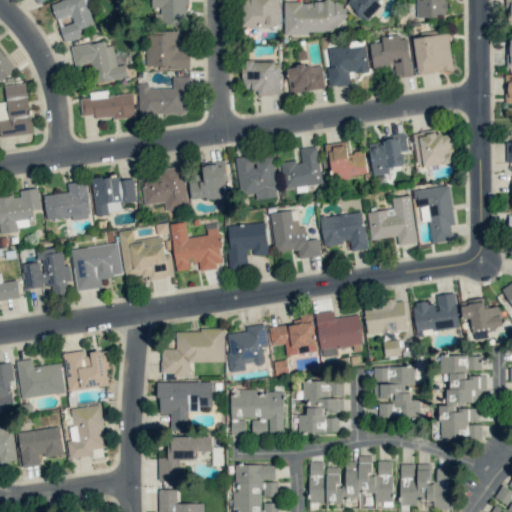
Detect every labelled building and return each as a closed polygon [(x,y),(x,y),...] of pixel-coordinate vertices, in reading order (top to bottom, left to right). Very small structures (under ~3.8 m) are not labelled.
[(63,40),(95,30),(85,0),(60,0),(50,3),(55,19),(71,15),(73,23),(59,27),(63,40)] [(188,0),(151,0),(151,7),(156,8),(156,24),(185,24),(185,2),(188,2),(188,0)] [(278,27),(278,0),(241,0),(241,26),(278,27)] [(352,0),(353,19),(376,18),(375,0),(352,0)] [(415,0),(415,16),(446,16),(446,0),(415,0)] [(283,1),(283,35),(308,35),(308,32),(337,32),(337,19),(342,19),(342,1),(283,1)] [(145,32),(146,68),(189,68),(189,49),(182,49),(182,31),(145,32)] [(447,33),(412,38),(418,75),(453,69),(447,33)] [(368,44),(373,68),(393,64),(396,78),(413,75),(406,38),(399,40),(398,34),(380,37),(381,41),(368,44)] [(74,65),(90,62),(94,83),(127,77),(124,64),(116,65),(112,40),(71,48),(74,65)] [(328,86),(349,85),(348,72),(367,71),(365,43),(326,45),(328,86)] [(0,81),(15,70),(0,49),(0,81)] [(280,95),(279,61),(242,61),(242,88),(257,88),(257,95),(280,95)] [(288,92),(323,89),(321,64),(286,66),(288,92)] [(138,83),(138,114),(188,114),(188,76),(172,76),(172,88),(148,88),(148,83),(138,83)] [(0,136),(32,133),(25,82),(4,85),(6,101),(0,101),(0,136)] [(134,117),(132,93),(108,95),(107,90),(89,91),(89,98),(80,98),(81,115),(94,114),(95,119),(134,117)] [(373,175),(389,173),(388,167),(404,165),(402,151),(408,150),(405,132),(382,136),(383,141),(368,143),(373,175)] [(452,164),(451,132),(414,134),(415,166),(452,164)] [(325,144),(330,180),(367,174),(363,150),(347,153),(345,141),(325,144)] [(283,187),(321,184),(317,146),(300,148),(301,160),(281,162),(283,187)] [(235,157),(239,195),(254,194),(255,199),(277,197),(272,157),(252,159),(252,155),(235,157)] [(191,201),(228,196),(223,161),(200,164),(202,178),(188,180),(191,201)] [(187,207),(182,168),(140,173),(144,204),(164,202),(165,210),(187,207)] [(96,214),(121,211),(120,203),(136,201),(132,178),(120,180),(119,174),(90,179),(96,214)] [(43,195),(46,219),(72,216),(72,220),(90,218),(85,180),(66,183),(68,191),(43,195)] [(453,225),(449,185),(416,189),(419,222),(428,221),(430,242),(452,240),(450,225),(453,225)] [(0,197),(0,231),(35,227),(33,210),(40,209),(38,187),(19,190),(20,195),(0,197)] [(366,212),(370,239),(396,236),(397,244),(416,242),(410,195),(391,198),(393,208),(366,212)] [(298,258),(320,255),(319,238),(306,240),(305,226),(298,226),(296,209),(270,212),(274,251),(297,249),(298,258)] [(366,248),(362,211),(319,216),(322,245),(349,242),(350,251),(366,248)] [(169,223),(176,271),(189,269),(188,263),(198,261),(199,269),(223,266),(218,228),(206,229),(207,235),(187,237),(185,221),(169,223)] [(226,225),(230,269),(249,267),(248,255),(267,254),(265,222),(226,225)] [(173,276),(170,254),(164,255),(161,236),(134,240),(132,229),(118,231),(124,278),(148,275),(149,279),(173,276)] [(101,287),(100,277),(121,275),(117,243),(71,248),(76,290),(101,287)] [(24,289),(51,286),(52,295),(68,293),(66,281),(71,280),(69,264),(63,265),(62,251),(54,252),(54,248),(36,250),(37,262),(22,263),(24,289)] [(0,300),(19,299),(16,276),(0,278),(0,300)] [(511,282),(505,282),(503,300),(511,301),(511,282)] [(416,333),(459,328),(454,292),(434,295),(435,301),(412,303),(416,333)] [(470,318),(473,339),(487,337),(486,330),(502,328),(500,306),(484,308),(483,297),(468,299),(469,304),(460,306),(462,319),(470,318)] [(406,329),(403,299),(363,303),(366,334),(406,329)] [(314,313),(320,351),(362,345),(357,314),(334,318),(332,310),(314,313)] [(268,326),(271,345),(284,344),(285,355),(316,351),(312,315),(293,317),(294,323),(268,326)] [(225,333),(230,372),(245,370),(245,365),(263,363),(261,346),(267,346),(264,323),(245,325),(246,331),(225,333)] [(224,361),(224,329),(176,330),(176,349),(160,349),(160,375),(189,375),(189,361),(224,361)] [(383,341),(384,356),(400,355),(398,339),(383,341)] [(105,351),(86,353),(85,350),(63,352),(67,390),(109,385),(105,351)] [(439,439),(480,439),(480,423),(475,423),(475,407),(456,408),(456,402),(484,402),(484,373),(480,373),(480,355),(440,355),(440,385),(445,385),(445,405),(439,405),(439,439)] [(32,366),(32,359),(16,360),(20,397),(64,393),(61,363),(32,366)] [(0,401),(0,404),(14,402),(9,362),(0,363),(0,401)] [(373,366),(373,398),(390,398),(390,403),(378,403),(378,418),(428,418),(428,400),(410,400),(410,384),(414,384),(414,366),(373,366)] [(157,382),(157,413),(170,413),(170,430),(188,430),(188,411),(198,411),(198,406),(212,406),(212,381),(157,382)] [(343,412),(343,381),(303,381),(304,414),(298,414),(298,432),(338,432),(338,417),(325,417),(325,412),(343,412)] [(283,391),(256,391),(256,388),(230,388),(230,433),(244,433),(244,417),(251,417),(251,434),(267,434),(267,432),(283,432),(283,391)] [(68,408),(72,439),(66,440),(69,458),(92,455),(91,449),(105,447),(99,404),(68,408)] [(0,463),(16,461),(12,425),(0,426),(0,463)] [(62,455),(59,427),(18,431),(22,466),(41,465),(41,457),(62,455)] [(212,451),(211,436),(167,437),(167,457),(157,457),(158,481),(179,480),(178,460),(194,459),(194,451),(212,451)] [(309,504),(343,503),(343,498),(360,497),(360,493),(374,492),(374,501),(392,501),(391,461),(377,461),(377,473),(371,473),(371,455),(357,456),(357,461),(344,461),(345,485),(340,485),(339,466),(324,467),(324,461),(308,461),(309,504)] [(399,504),(421,504),(421,499),(432,499),(432,509),(452,508),(452,467),(436,467),(436,481),(431,481),(431,463),(415,464),(415,463),(399,463),(399,504)] [(277,511),(278,503),(264,502),(261,496),(277,496),(277,480),(275,480),(275,464),(234,464),(234,483),(232,487),(231,511),(277,511)] [(511,511),(511,477),(507,487),(502,484),(492,501),(495,502),(489,511),(511,511)] [(202,511),(203,503),(176,503),(177,489),(158,489),(157,511),(202,511)]
